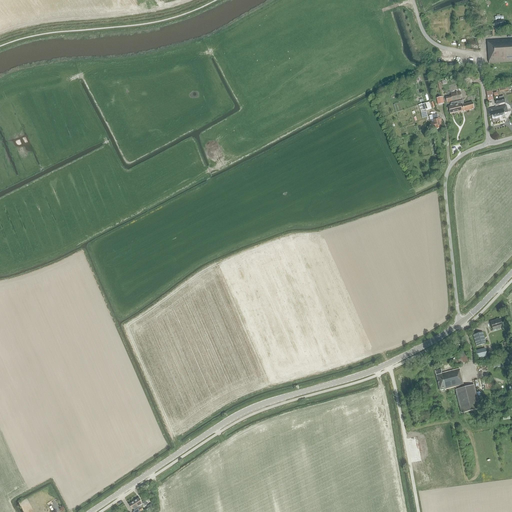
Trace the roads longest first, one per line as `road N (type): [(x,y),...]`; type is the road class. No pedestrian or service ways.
road 1 (tertiary): [(91,511),(246,409),(386,364)]
road 2 (unclassified): [(460,323),(444,176),(459,156),(488,144)]
road 3 (unclassified): [(488,144),(479,57),(429,40),(412,0)]
road 4 (unclassified): [(418,511),(386,364)]
